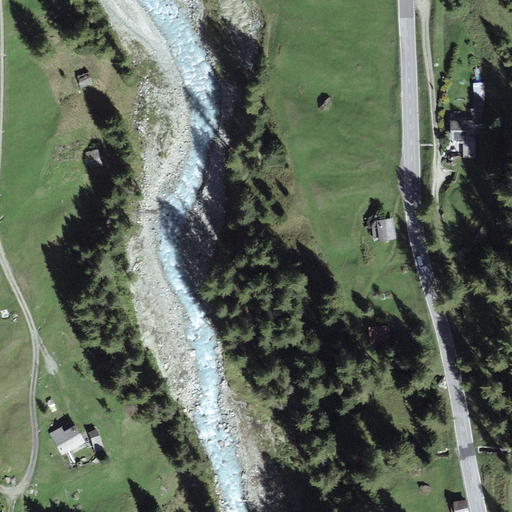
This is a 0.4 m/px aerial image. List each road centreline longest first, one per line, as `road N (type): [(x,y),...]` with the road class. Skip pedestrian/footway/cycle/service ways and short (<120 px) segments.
road 1 (track): [(231,0),(246,147),(229,200),(239,309),(258,347),(279,373),(345,418),(353,418),(379,370),(456,393)]
road 2 (secondary): [(406,0),(416,234),(478,511)]
road 3 (track): [(511,383),(444,232),(435,198),(425,3),(406,1)]
road 4 (track): [(0,247),(30,318),(35,354),(34,455),(13,511)]
